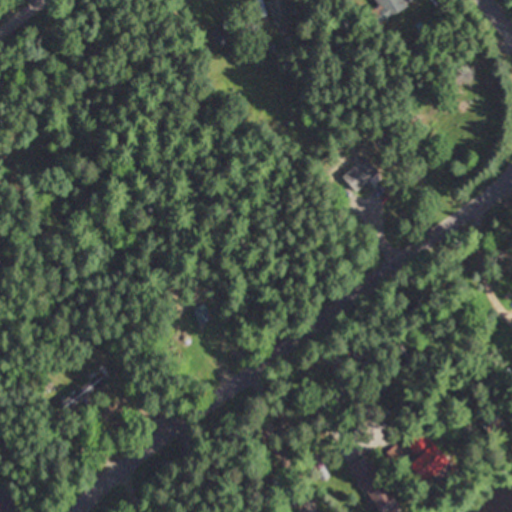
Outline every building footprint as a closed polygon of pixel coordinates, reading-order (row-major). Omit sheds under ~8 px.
[(290,16),(286,0),(276,0),(268,2),(272,20),(290,16)] [(376,0),(380,5),(370,11),(378,24),(407,6),(404,0),(376,0)] [(236,37),(233,27),(211,32),(214,43),(236,37)] [(385,140),(375,133),(342,177),(351,184),(385,140)] [(505,422),(495,414),(485,428),(495,435),(505,422)] [(410,467),(427,484),(450,462),(418,427),(403,442),(418,458),(410,467)] [(349,467),(375,506),(392,494),(366,455),(349,467)]
